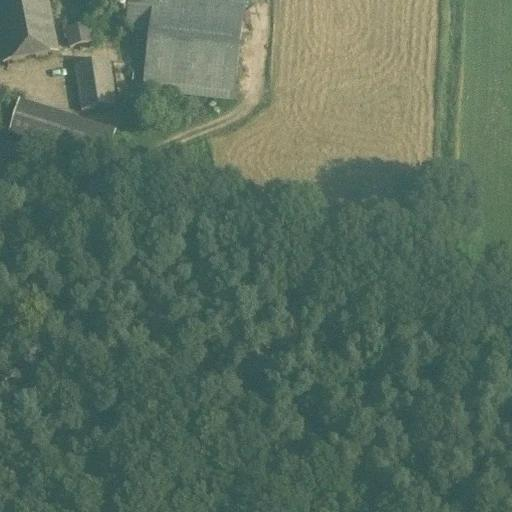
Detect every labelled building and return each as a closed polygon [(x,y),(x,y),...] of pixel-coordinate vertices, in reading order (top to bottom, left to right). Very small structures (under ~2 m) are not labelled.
[(0,0),(0,55),(2,65),(57,55),(46,0),(0,0)] [(141,93),(232,105),(245,0),(242,0),(127,0),(124,33),(148,36),(141,93)] [(68,51),(94,46),(90,27),(64,32),(68,51)] [(80,114),(115,109),(108,63),(73,68),(80,114)] [(105,170),(115,136),(19,105),(9,139),(105,170)]
